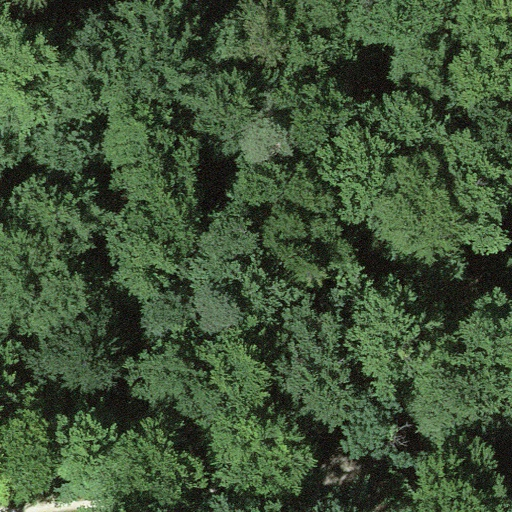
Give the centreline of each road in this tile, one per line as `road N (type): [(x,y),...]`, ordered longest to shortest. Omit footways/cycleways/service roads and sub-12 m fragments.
road 1 (track): [(511,419),(238,494),(31,511)]
road 2 (track): [(0,32),(128,0)]
